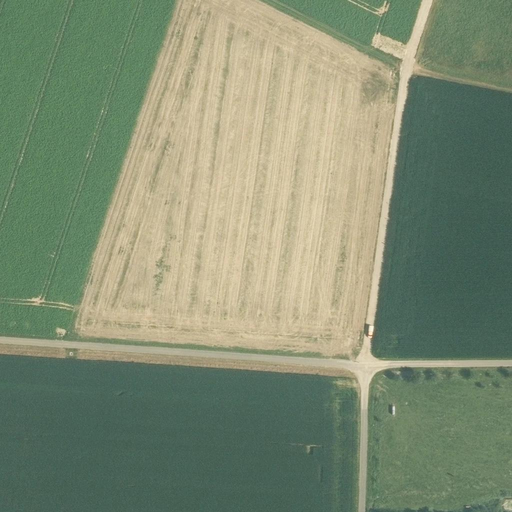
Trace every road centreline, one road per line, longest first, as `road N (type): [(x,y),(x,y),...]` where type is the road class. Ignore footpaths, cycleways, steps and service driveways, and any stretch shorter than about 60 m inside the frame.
road 1 (track): [(363,511),(369,328),(408,77),(435,0)]
road 2 (track): [(0,348),(511,368)]
road 3 (track): [(511,98),(408,77),(257,0)]
